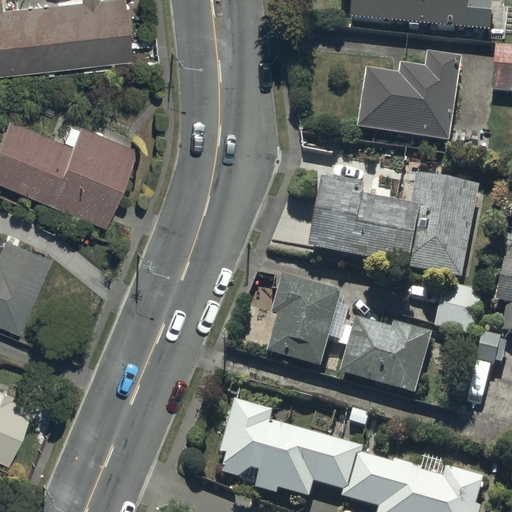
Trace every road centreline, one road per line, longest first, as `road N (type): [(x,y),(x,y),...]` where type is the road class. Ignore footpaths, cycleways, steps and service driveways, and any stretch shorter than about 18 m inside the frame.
road 1 (tertiary): [(108,466),(216,193),(230,126),(214,0)]
road 2 (residential): [(222,511),(108,466)]
